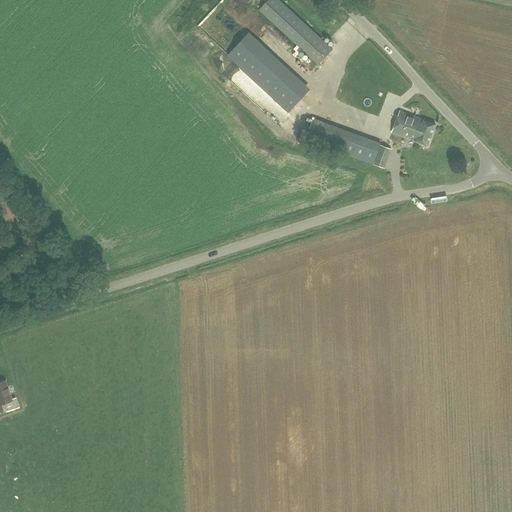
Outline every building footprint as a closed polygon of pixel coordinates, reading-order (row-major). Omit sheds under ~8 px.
[(285,0),(271,0),(264,7),(321,64),(335,50),(285,0)] [(288,106),(317,74),(291,51),(285,58),(247,25),(225,49),(288,106)] [(386,95),(392,98),(395,91),(390,88),(386,95)] [(435,123),(399,110),(391,132),(427,145),(435,123)] [(363,160),(373,164),(380,145),(381,143),(371,139),(363,160)] [(380,145),(373,164),(384,168),(391,149),(380,145)] [(0,410),(2,410),(0,404),(3,403),(12,400),(5,380),(0,381),(0,410)] [(12,400),(3,403),(6,410),(17,407),(15,399),(12,400)]
